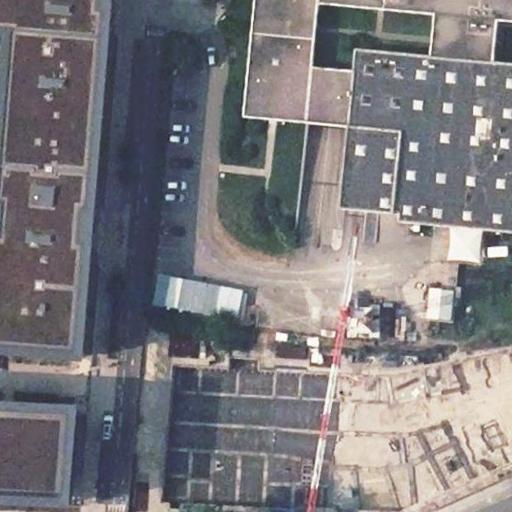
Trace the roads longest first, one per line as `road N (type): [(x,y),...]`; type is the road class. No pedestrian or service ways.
road 1 (unclassified): [(116,511),(156,37),(171,0)]
road 2 (unknown): [(476,497),(467,416),(262,408)]
road 3 (unknown): [(0,383),(126,391)]
